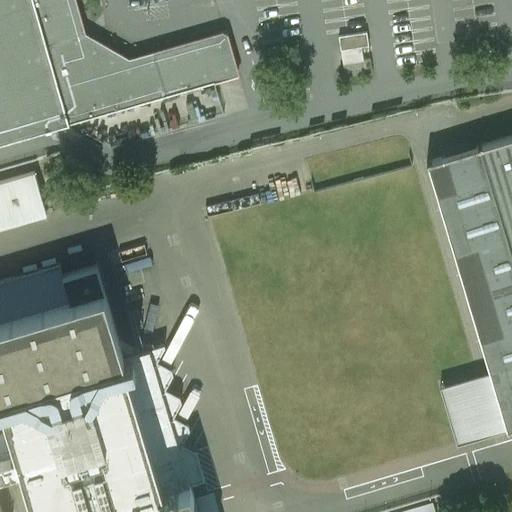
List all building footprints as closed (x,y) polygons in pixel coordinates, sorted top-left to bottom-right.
[(0,0),(0,143),(214,82),(214,81),(224,78),(227,73),(222,57),(217,54),(201,59),(196,56),(183,60),(178,57),(161,62),(155,72),(139,77),(134,74),(112,80),(95,71),(93,60),(83,54),(77,56),(68,59),(65,49),(69,43),(67,36),(62,33),(60,27),(62,24),(60,16),(55,13),(52,5),(55,0),(0,0)] [(366,32),(338,37),(340,50),(368,46),(366,32)] [(368,46),(340,50),(343,64),(370,60),(368,46)] [(370,60),(343,64),(345,77),(372,73),(370,60)] [(511,135),(478,145),(479,146),(478,147),(511,260),(511,135)] [(511,428),(511,260),(478,147),(430,161),(430,160),(427,161),(427,162),(427,165),(428,164),(436,190),(490,372),(506,427),(506,429),(507,429),(508,430),(510,429),(511,428)] [(58,153),(47,156),(54,179),(66,176),(58,153)] [(34,172),(0,181),(0,226),(46,213),(34,172)] [(59,264),(0,281),(0,321),(104,290),(96,266),(63,276),(59,264)] [(0,321),(0,511),(2,511),(0,504),(0,452),(15,448),(0,396),(0,393),(124,357),(104,290),(0,321)] [(180,396),(165,388),(173,374),(171,369),(157,361),(165,346),(164,344),(149,348),(149,349),(190,483),(205,479),(196,451),(182,443),(190,429),(188,424),(173,416),(181,401),(180,396)] [(149,349),(124,357),(165,490),(190,483),(149,349)] [(124,357),(0,393),(0,396),(15,448),(0,452),(0,466),(19,461),(34,511),(218,511),(216,504),(198,509),(190,483),(165,490),(124,357)] [(490,372),(440,387),(457,444),(506,429),(506,427),(490,372)] [(435,511),(433,503),(400,511),(435,511)]
